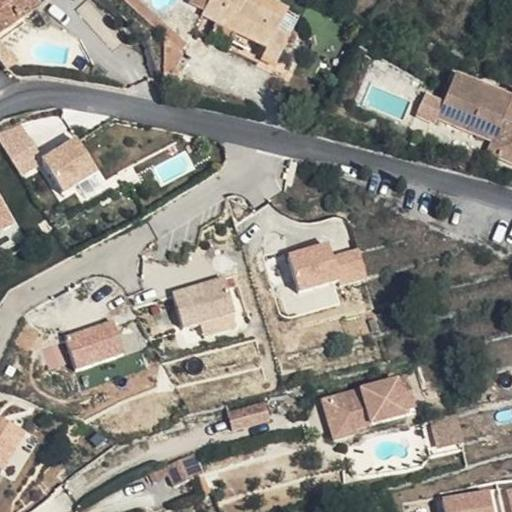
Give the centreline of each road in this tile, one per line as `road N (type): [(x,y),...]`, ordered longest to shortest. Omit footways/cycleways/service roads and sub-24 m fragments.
road 1 (residential): [(261,133),(244,171),(14,302),(0,331)]
road 2 (residential): [(261,133),(83,97),(0,110)]
road 3 (residential): [(511,207),(261,133)]
